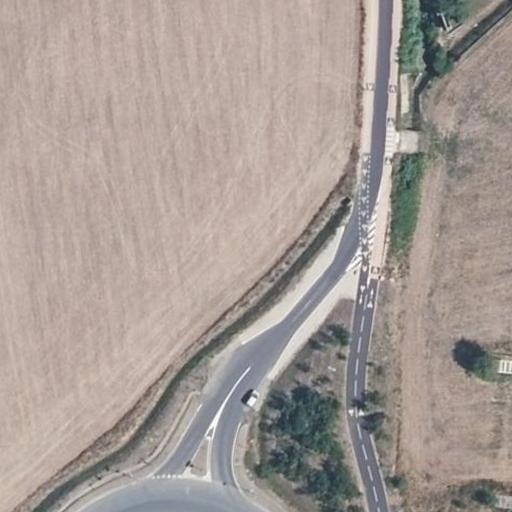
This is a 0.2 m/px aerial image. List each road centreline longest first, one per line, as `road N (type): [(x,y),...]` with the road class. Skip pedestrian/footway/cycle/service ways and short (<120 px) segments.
road 1 (unclassified): [(269,346),(365,229),(380,184),(389,0)]
road 2 (unclassified): [(269,346),(224,385),(177,468),(147,497)]
road 3 (unclassified): [(236,509),(224,472),(228,440),(238,396),(269,346)]
